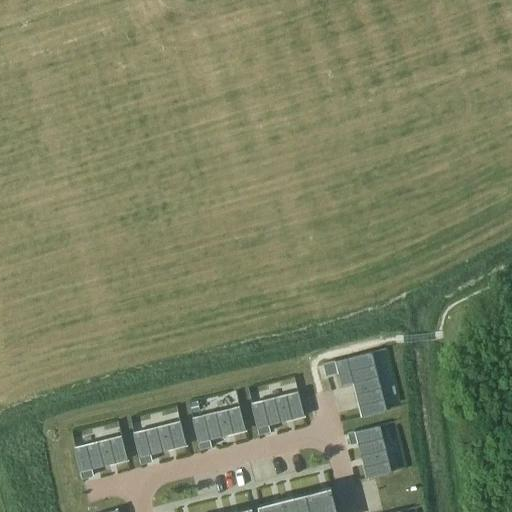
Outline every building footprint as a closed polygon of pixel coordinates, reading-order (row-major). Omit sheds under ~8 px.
[(371,351),(335,360),(342,384),(353,381),(354,386),(356,392),(360,407),(362,415),(362,416),(386,410),(371,352),(371,351)] [(335,360),(323,363),(324,365),(326,375),(335,373),(338,372),(335,360)] [(299,391),(251,403),(257,427),(275,422),(286,420),(292,418),(303,415),(305,415),(299,391)] [(240,405),(192,417),(198,441),(216,437),(227,434),(233,433),(244,430),(246,429),(240,405)] [(181,420),(133,432),(139,456),(157,452),(168,449),(174,447),(185,445),(187,444),(181,420)] [(269,424),(257,427),(259,434),(261,433),(271,431),(269,424)] [(379,424),(355,430),(359,448),(362,459),(364,465),(366,476),(367,478),(391,472),(391,471),(379,424)] [(355,430),(348,432),(348,434),(351,444),(358,442),(355,430)] [(122,435),(74,447),(80,471),(98,466),(109,464),(115,462),(127,459),(128,459),(122,435)] [(210,439),(198,441),(200,449),(202,448),(212,446),(210,439)] [(151,453),(139,456),(141,463),(143,463),(153,460),(151,453)] [(92,468),(80,471),(82,478),(84,478),(94,475),(92,468)] [(321,489),(307,492),(311,511),(336,511),(331,486),(330,487),(327,487),(321,489)] [(287,497),(283,498),(286,511),(311,511),(307,492),(293,496),(287,497)] [(261,504),(259,504),(261,511),(286,511),(283,498),(280,499),(274,501),(261,504)]
